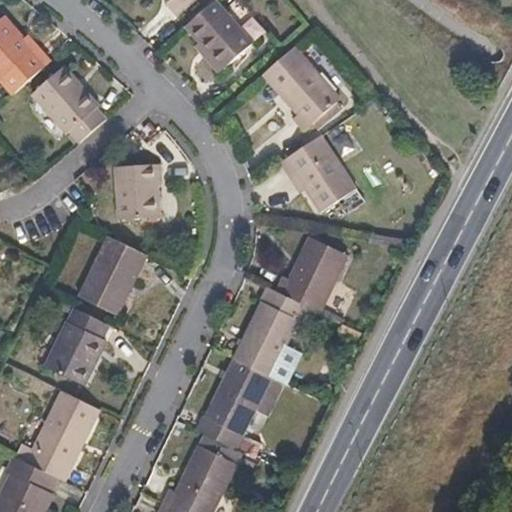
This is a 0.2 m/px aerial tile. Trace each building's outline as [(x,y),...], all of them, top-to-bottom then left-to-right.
[(171,0),(169,2),(181,15),(198,0),(171,0)] [(217,1),(188,27),(227,70),(255,46),(217,1)] [(0,79),(15,96),(51,65),(36,48),(32,52),(3,19),(0,21),(0,79)] [(297,48),(264,76),(298,114),(292,120),(303,132),(341,99),(297,48)] [(79,144),(107,121),(97,110),(100,107),(84,89),(81,92),(61,70),(32,96),(68,135),(70,134),(79,144)] [(321,136),(280,164),(289,178),(295,174),(321,214),(357,190),(321,136)] [(114,166),(116,219),(158,216),(156,181),(158,181),(157,164),(114,166)] [(118,316),(147,255),(109,236),(80,297),(118,316)] [(286,278),(279,292),(308,306),(322,313),(350,257),(314,240),(294,281),(286,278)] [(279,292),(270,287),(234,360),(273,378),(288,346),(308,306),(279,292)] [(95,352),(108,325),(74,308),(46,365),(83,383),(97,353),(95,352)] [(300,352),(288,346),(273,378),(285,385),(300,352)] [(273,378),(234,360),(199,431),(237,450),(257,409),(273,378)] [(285,385),(273,378),(257,409),(269,416),(285,385)] [(55,478),(64,482),(100,409),(63,392),(29,465),(55,478)] [(169,490),(163,504),(179,511),(214,511),(236,466),(200,447),(178,494),(169,490)] [(0,491),(0,511),(40,511),(50,493),(49,492),(55,478),(29,465),(12,457),(5,471),(18,477),(11,492),(2,488),(0,491)]
